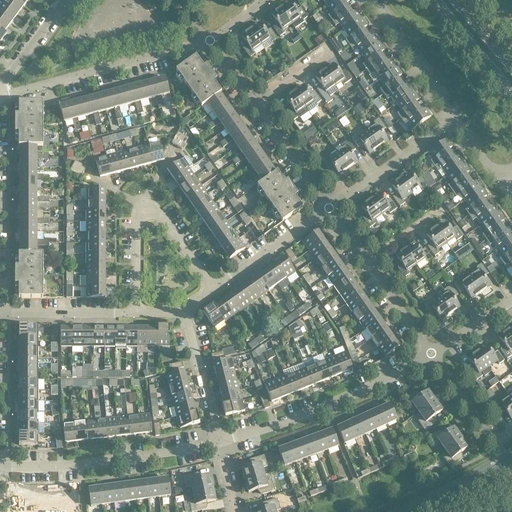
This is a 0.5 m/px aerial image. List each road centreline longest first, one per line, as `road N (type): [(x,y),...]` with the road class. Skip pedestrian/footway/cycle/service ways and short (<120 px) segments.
road 1 (residential): [(218,443),(325,408),(430,351)]
road 2 (residential): [(0,466),(82,464),(218,443)]
road 3 (residential): [(135,312),(136,222),(144,206),(159,214),(211,291)]
road 4 (residential): [(0,95),(210,38)]
road 5 (residential): [(329,207),(210,38)]
road 6 (residential): [(430,351),(329,207)]
road 7 (residential): [(329,207),(449,119)]
road 8 (residential): [(211,291),(329,207)]
road 9 (residential): [(449,119),(369,0)]
road 10 (residential): [(218,443),(181,312)]
road 11 (residential): [(0,312),(135,312)]
road 12 (residential): [(511,430),(492,442),(430,351)]
road 13 (secondary): [(439,0),(511,97)]
